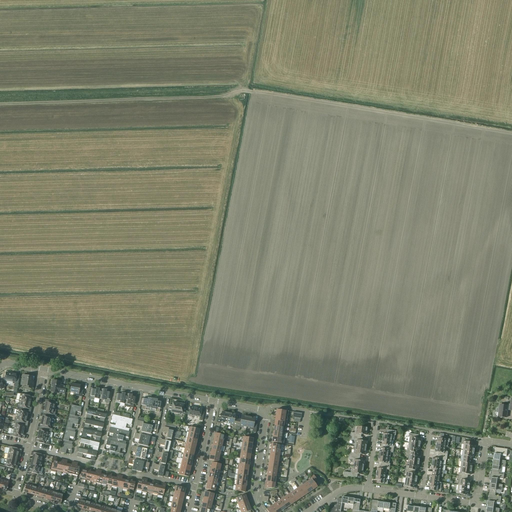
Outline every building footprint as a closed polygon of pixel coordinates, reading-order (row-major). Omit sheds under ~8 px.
[(15,382),(14,387),(18,387),(20,375),(17,375),(17,374),(13,373),(6,372),(4,380),(15,382)] [(23,375),(21,384),(27,386),(27,387),(33,389),(34,381),(31,381),(32,377),(23,375)] [(51,391),(65,393),(66,386),(60,385),(61,382),(53,380),(51,391)] [(74,395),(82,397),(83,393),(79,392),(80,385),(72,384),(70,393),(74,393),(74,395)] [(94,398),(99,399),(101,389),(96,388),(95,388),(94,389),(91,389),(89,399),(92,400),(94,399),(94,398)] [(101,389),(99,399),(105,400),(104,402),(109,403),(111,392),(108,392),(108,390),(101,389)] [(120,403),(125,404),(127,394),(120,392),(120,394),(117,393),(115,403),(120,404),(120,403)] [(34,397),(21,394),(19,401),(30,403),(31,400),(33,400),(34,397)] [(127,394),(125,404),(125,406),(133,408),(134,404),(136,404),(137,397),(133,397),(134,395),(127,394)] [(141,409),(150,411),(153,399),(149,398),(148,399),(142,398),(141,405),(142,405),(141,409)] [(498,408),(497,409),(496,412),(497,412),(499,413),(498,416),(507,418),(508,410),(511,410),(511,398),(511,399),(510,406),(500,405),(499,408),(498,408)] [(45,403),(45,407),(54,409),(55,404),(57,404),(58,402),(44,399),(43,403),(45,403)] [(153,399),(150,411),(160,412),(160,408),(161,409),(163,402),(156,401),(157,400),(153,399)] [(30,403),(19,401),(17,408),(31,411),(32,408),(30,407),(30,403)] [(168,412),(185,415),(187,408),(184,407),(184,405),(173,403),(172,405),(169,404),(168,412)] [(72,405),(69,417),(78,420),(78,417),(75,416),(76,411),(80,412),(82,407),(72,405)] [(202,408),(197,407),(197,408),(190,406),(188,415),(200,417),(199,420),(203,420),(204,412),(201,412),(202,408)] [(54,409),(45,407),(44,410),(42,410),(41,413),(56,417),(57,415),(55,415),(56,409),(54,409)] [(30,414),(31,411),(17,408),(16,415),(17,415),(27,417),(28,414),(30,414)] [(87,414),(86,418),(91,419),(92,415),(96,416),(97,411),(88,409),(87,414)] [(107,413),(97,411),(96,416),(100,417),(99,422),(104,423),(105,418),(107,413)] [(223,422),(227,423),(229,413),(222,412),(221,418),(218,417),(216,425),(220,426),(220,424),(223,424),(223,422)] [(42,417),(41,421),(51,423),(54,424),(56,417),(41,413),(40,417),(42,417)] [(232,428),(236,429),(237,421),(234,420),(235,414),(229,413),(227,423),(230,423),(230,425),(233,426),(232,428)] [(14,420),(14,422),(28,425),(28,422),(26,421),(27,417),(17,415),(16,420),(14,420)] [(111,425),(111,427),(120,430),(123,417),(113,415),(112,420),(116,421),(115,425),(111,425)] [(243,426),(247,427),(248,417),(242,415),(241,421),(237,421),(236,429),(239,430),(240,427),(243,428),(243,426)] [(69,417),(66,430),(75,432),(75,429),(72,428),(73,424),(77,425),(79,420),(78,420),(69,417)] [(123,417),(120,430),(129,432),(129,429),(126,428),(127,423),(131,425),(132,419),(123,417)] [(248,417),(247,427),(250,427),(250,429),(253,430),(252,432),(256,433),(257,425),(254,425),(255,418),(248,417)] [(85,424),(84,428),(88,429),(89,425),(94,426),(95,420),(91,419),(86,418),(85,424)] [(95,420),(94,426),(98,427),(97,431),(101,432),(102,428),(103,428),(104,423),(99,422),(95,420)] [(38,424),(37,427),(52,431),(52,429),(50,428),(51,423),(41,421),(40,424),(38,424)] [(140,431),(139,434),(140,434),(145,436),(148,423),(138,421),(137,426),(142,427),(141,431),(140,431)] [(15,424),(14,429),(24,431),(25,428),(27,428),(28,425),(14,422),(14,423),(15,424)] [(148,423),(145,436),(151,437),(152,434),(151,434),(152,429),(157,430),(158,425),(148,423)] [(187,432),(189,432),(198,435),(200,429),(188,426),(187,432)] [(39,431),(38,435),(50,437),(51,432),(52,432),(52,431),(37,427),(37,431),(39,431)] [(108,437),(108,440),(117,442),(120,430),(111,427),(110,427),(109,432),(113,434),(112,438),(108,437)] [(165,437),(165,440),(171,442),(174,429),(164,427),(163,427),(162,432),(168,433),(167,437),(165,437)] [(351,436),(352,436),(360,437),(360,434),(367,435),(368,428),(358,427),(357,430),(355,430),(355,433),(351,432),(351,436)] [(24,431),(14,429),(12,428),(10,434),(10,435),(24,439),(25,436),(23,435),(24,431)] [(83,433),(82,438),(86,439),(87,434),(91,435),(93,430),(88,429),(84,428),(83,428),(82,433),(83,433)] [(66,430),(63,442),(72,445),(72,442),(69,441),(70,436),(74,437),(76,432),(75,432),(66,430)] [(93,430),(91,435),(96,436),(95,441),(99,442),(100,437),(101,438),(102,432),(101,432),(97,431),(93,430)] [(120,430),(117,442),(126,444),(126,441),(123,440),(124,436),(128,437),(129,432),(120,430)] [(384,433),(383,439),(391,440),(392,440),(394,441),(395,435),(396,435),(396,431),(387,430),(387,434),(384,433)] [(137,444),(136,447),(137,447),(142,448),(145,436),(140,434),(139,434),(135,433),(134,438),(139,439),(138,444),(137,444)] [(410,437),(409,443),(420,444),(421,438),(418,438),(419,435),(409,434),(409,437),(410,437)] [(50,437),(38,435),(37,438),(35,438),(34,441),(49,445),(49,443),(48,443),(50,437)] [(145,436),(142,448),(148,449),(148,450),(149,446),(147,446),(148,442),(154,443),(155,438),(151,437),(145,436)] [(355,440),(355,447),(366,448),(367,441),(361,440),(361,437),(360,437),(352,436),(352,440),(355,440)] [(80,443),(79,447),(84,448),(85,444),(89,445),(90,440),(86,439),(82,438),(81,437),(80,443)] [(437,440),(436,446),(446,448),(448,448),(448,442),(449,442),(450,439),(441,438),(440,441),(437,440)] [(163,450),(162,453),(168,454),(171,442),(165,440),(161,439),(160,444),(165,446),(164,450),(163,450)] [(385,445),(385,448),(394,449),(394,446),(391,446),(392,440),(391,440),(383,439),(382,445),(385,445)] [(94,446),(93,450),(97,451),(98,447),(100,442),(99,442),(95,441),(90,440),(89,445),(94,446)] [(105,453),(114,455),(117,442),(108,440),(107,440),(106,445),(110,446),(109,451),(106,450),(105,453)] [(464,444),(463,450),(474,451),(475,446),(472,445),(473,442),(463,441),(463,444),(464,444)] [(72,445),(63,442),(60,452),(66,454),(67,449),(70,450),(69,454),(70,455),(71,454),(72,450),(71,450),(73,445),(72,445)] [(117,442),(114,455),(123,457),(123,454),(120,453),(121,449),(125,450),(126,444),(117,442)] [(407,451),(416,452),(417,450),(420,450),(420,444),(409,443),(408,448),(407,448),(407,451)] [(6,448),(5,453),(8,454),(18,456),(19,452),(21,453),(22,449),(21,449),(8,446),(8,448),(6,448)] [(134,456),(133,459),(134,459),(139,461),(142,448),(137,447),(136,447),(132,446),(131,451),(137,452),(136,457),(134,456)] [(439,452),(438,455),(447,457),(448,452),(447,451),(445,450),(446,448),(436,446),(435,452),(439,452)] [(83,453),(87,454),(88,449),(84,448),(79,447),(78,452),(77,457),(81,458),(83,453)] [(350,452),(350,456),(358,457),(359,454),(366,455),(366,448),(355,447),(353,447),(353,449),(354,450),(354,453),(350,452)] [(494,456),(493,459),(500,460),(501,455),(507,455),(508,449),(495,447),(495,453),(494,453),(494,454),(495,454),(494,456)] [(148,449),(142,448),(139,461),(145,462),(147,463),(148,460),(145,459),(144,459),(145,454),(151,455),(152,450),(148,450),(148,449)] [(394,449),(385,448),(384,451),(380,451),(379,456),(390,458),(391,452),(393,453),(394,449)] [(88,449),(87,454),(91,456),(90,460),(95,461),(96,457),(97,451),(93,450),(88,449)] [(461,455),(461,458),(470,460),(471,457),(474,457),(474,451),(463,450),(462,455),(461,455)] [(408,460),(410,461),(420,462),(420,456),(416,455),(416,452),(407,451),(407,454),(409,455),(408,460)] [(33,456),(32,459),(42,462),(43,456),(45,457),(45,455),(32,452),(31,455),(33,456)] [(160,462),(159,465),(165,467),(168,454),(162,453),(158,452),(157,457),(162,458),(161,463),(160,462)] [(184,453),(181,453),(180,458),(192,461),(193,456),(184,453)] [(433,458),(432,464),(444,465),(445,460),(447,460),(447,457),(438,455),(438,458),(433,458)] [(354,463),(354,467),(364,468),(365,461),(358,460),(358,457),(350,456),(349,459),(353,460),(352,463),(354,463)] [(381,463),(381,465),(390,467),(390,463),(390,458),(388,458),(379,456),(378,462),(381,463)] [(56,472),(57,471),(59,462),(56,461),(57,458),(54,457),(51,471),(56,472)] [(132,470),(137,471),(139,461),(134,459),(133,459),(129,458),(128,463),(134,465),(132,470)] [(192,461),(180,458),(179,463),(181,464),(191,466),(192,461)] [(461,462),(461,467),(472,469),(473,463),(470,463),(470,460),(461,458),(461,462)] [(7,459),(5,459),(4,464),(3,464),(3,466),(17,469),(18,466),(16,465),(17,462),(7,459)] [(57,471),(62,472),(65,460),(62,459),(61,462),(59,462),(57,471)] [(492,465),(492,466),(493,466),(492,471),(498,472),(501,473),(502,467),(505,467),(506,461),(500,460),(493,459),(493,463),(493,465),(492,465)] [(139,461),(137,471),(141,472),(142,467),(148,468),(149,463),(145,462),(139,461)] [(407,466),(406,469),(415,470),(416,467),(419,468),(420,462),(410,461),(409,466),(407,466)] [(67,473),(72,474),(75,462),(72,462),(72,465),(69,464),(67,473)] [(165,467),(159,465),(155,464),(154,469),(159,471),(158,476),(162,477),(165,467)] [(435,470),(434,473),(444,474),(444,471),(443,471),(444,465),(432,464),(432,469),(435,470)] [(43,468),(40,467),(31,465),(30,469),(28,468),(27,472),(30,472),(35,474),(38,474),(42,475),(42,473),(43,468)] [(377,468),(377,474),(386,475),(387,469),(390,470),(390,467),(381,465),(380,468),(377,468)] [(80,478),(86,480),(88,468),(86,467),(85,470),(82,470),(80,478)] [(364,468),(354,467),(353,470),(351,470),(351,473),(344,472),(344,475),(356,477),(356,474),(363,475),(364,468)] [(459,473),(459,476),(468,477),(468,474),(471,475),(472,469),(461,467),(460,473),(459,473)] [(91,481),(96,482),(99,470),(96,469),(95,473),(93,472),(91,481)] [(407,472),(406,478),(417,479),(418,473),(415,473),(415,470),(406,469),(406,472),(407,472)] [(491,471),(490,479),(491,479),(490,480),(490,483),(497,484),(498,478),(504,479),(504,473),(501,473),(498,472),(492,471),(491,471)] [(101,483),(107,485),(109,473),(107,472),(106,475),(103,475),(101,483)] [(431,475),(430,481),(440,482),(440,477),(443,477),(444,474),(434,473),(434,476),(431,475)] [(112,486),(117,487),(120,475),(117,474),(116,478),(114,477),(112,486)] [(386,475),(377,474),(376,480),(379,480),(378,483),(388,484),(388,481),(387,481),(388,475),(386,475)] [(311,479),(307,482),(312,490),(317,487),(316,485),(319,483),(317,480),(314,475),(311,477),(311,479)] [(459,479),(458,485),(470,486),(471,481),(467,480),(468,477),(459,476),(458,479),(459,479)] [(122,488),(128,490),(130,478),(128,477),(127,480),(124,480),(122,488)] [(136,489),(142,491),(145,479),(142,478),(141,481),(138,481),(136,489)] [(417,479),(406,478),(405,483),(404,483),(404,487),(413,488),(413,485),(416,485),(417,479)] [(4,480),(1,490),(4,491),(4,489),(7,490),(9,481),(4,480)] [(306,480),(301,483),(303,485),(308,493),(312,490),(307,482),(306,480)] [(147,492),(152,493),(155,481),(153,481),(152,484),(149,483),(147,492)] [(440,482),(430,481),(429,487),(432,487),(432,490),(441,492),(442,488),(441,488),(442,482),(440,482)] [(160,486),(158,494),(163,496),(166,484),(163,483),(162,486),(160,486)] [(489,489),(490,489),(489,495),(495,496),(496,490),(502,491),(503,485),(497,484),(490,483),(490,487),(490,489),(489,489)] [(32,495),(35,495),(37,487),(32,485),(29,495),(32,496),(32,495)] [(303,485),(298,488),(304,496),(308,493),(303,485)] [(470,486),(458,485),(458,490),(457,490),(456,494),(465,495),(466,492),(469,492),(470,486)] [(43,498),(45,498),(48,490),(42,488),(40,498),(42,499),(43,498)] [(298,488),(294,491),(299,499),(304,496),(298,488)] [(53,501),(56,501),(58,493),(53,491),(50,501),(53,502),(53,501)] [(58,493),(56,501),(58,502),(58,503),(61,504),(63,494),(64,495),(65,492),(62,491),(62,494),(58,493)] [(294,491),(289,494),(295,502),(299,499),(294,491)] [(205,492),(204,497),(213,499),(215,500),(217,494),(205,492)] [(289,494),(285,497),(290,505),(295,502),(289,494)] [(236,498),(238,503),(247,500),(245,495),(236,498)] [(487,504),(487,507),(494,508),(494,502),(500,503),(501,497),(495,496),(489,495),(488,501),(487,501),(488,501),(488,504),(487,504)] [(80,510),(83,511),(85,501),(86,499),(81,497),(78,508),(80,508),(80,510)] [(285,497),(280,500),(286,508),(290,505),(285,497)] [(342,499),(342,503),(348,504),(354,505),(353,510),(359,511),(361,499),(357,498),(357,499),(355,498),(355,497),(355,498),(343,497),(342,499)] [(330,504),(328,511),(340,511),(342,503),(342,499),(338,498),(337,504),(334,504),(330,504)] [(238,503),(240,508),(249,505),(247,500),(238,503)] [(280,500),(276,503),(281,511),(286,508),(280,500)] [(370,511),(377,511),(383,511),(384,509),(384,502),(379,502),(379,501),(378,501),(378,502),(376,501),(372,500),(370,511)] [(86,510),(88,511),(91,502),(85,501),(83,511),(85,511),(86,510)] [(384,502),(384,509),(389,509),(389,511),(395,511),(397,503),(393,503),(393,504),(391,503),(391,502),(390,502),(390,503),(384,502)] [(276,503),(271,506),(275,511),(279,511),(281,511),(276,503)]
